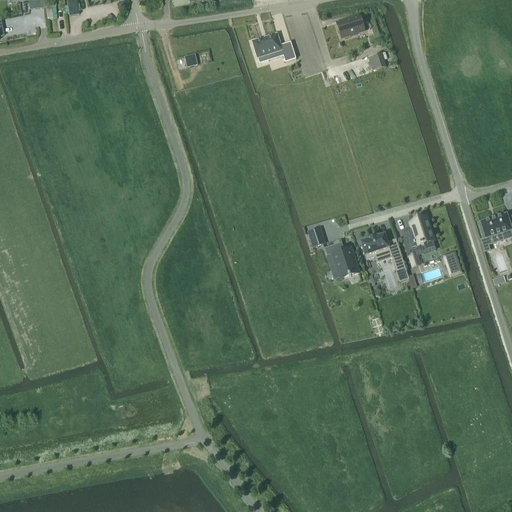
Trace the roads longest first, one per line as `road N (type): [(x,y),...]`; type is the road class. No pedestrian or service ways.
road 1 (unclassified): [(462,197),(408,0)]
road 2 (unclassified): [(140,28),(313,0)]
road 3 (unclassified): [(511,350),(462,197)]
road 4 (unclassified): [(0,52),(140,28)]
